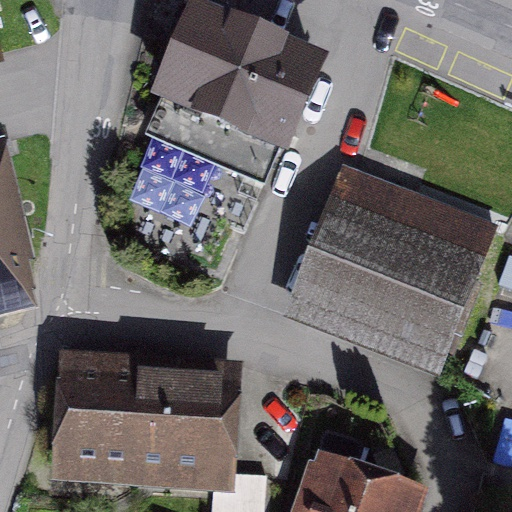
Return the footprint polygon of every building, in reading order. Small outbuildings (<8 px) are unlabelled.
[(314,68),(197,19),(151,135),(265,182),(314,68)] [(511,100),(511,73),(455,50),(445,72),(511,100)] [(0,264),(29,257),(1,142),(0,142),(0,264)] [(481,284),(476,282),(496,232),(357,178),(310,299),(453,355),(481,284)] [(67,466),(215,475),(221,386),(73,376),(67,466)] [(408,511),(412,503),(314,471),(300,511),(408,511)] [(264,511),(266,478),(215,475),(212,511),(264,511)]
